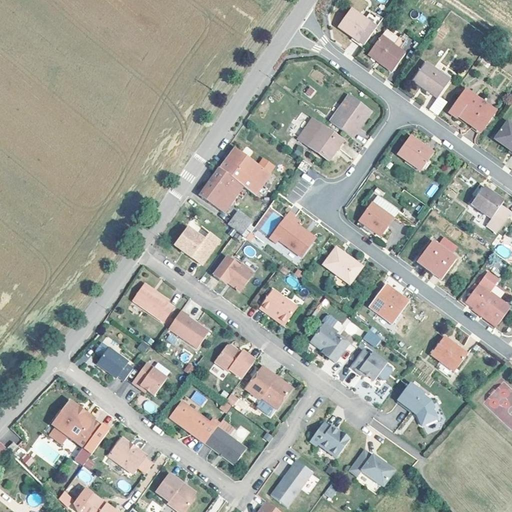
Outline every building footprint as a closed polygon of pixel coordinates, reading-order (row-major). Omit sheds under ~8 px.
[(366,46),(378,29),(367,21),(353,12),(340,28),(366,46)] [(378,29),(384,21),(373,13),(367,21),(378,29)] [(445,30),(440,38),(446,41),(450,34),(445,30)] [(406,54),(400,49),(394,45),(399,39),(386,31),(370,54),(381,62),(380,64),(392,73),(406,54)] [(394,45),(400,49),(408,39),(403,34),(399,39),(394,45)] [(490,58),(495,61),(500,53),(495,50),(490,58)] [(500,53),(495,61),(500,65),(505,57),(500,53)] [(454,86),(430,68),(418,85),(442,102),(454,86)] [(308,88),(304,93),(309,96),(313,91),(308,88)] [(347,94),(334,115),(336,117),(332,123),(349,135),(354,128),(353,127),(355,124),(358,126),(369,109),(347,94)] [(469,94),(454,117),(460,121),(462,119),(483,134),(497,115),(469,94)] [(451,106),(443,100),(442,102),(433,114),(441,120),(451,106)] [(298,138),(308,145),(328,160),(342,139),(312,118),(298,138)] [(354,128),(349,135),(351,136),(358,126),(355,124),(353,127),(354,128)] [(511,126),(511,125),(499,141),(511,150),(511,126)] [(397,154),(406,160),(418,169),(420,171),(422,167),(428,160),(433,154),(409,137),(397,154)] [(242,186),(254,195),(270,174),(267,172),(271,166),(263,160),(259,166),(235,148),(219,169),(242,186)] [(416,172),(418,169),(406,160),(403,163),(416,172)] [(428,160),(422,167),(425,169),(431,162),(428,160)] [(304,175),(310,168),(303,163),(297,170),(304,175)] [(242,186),(219,169),(200,196),(224,212),(242,186)] [(495,232),(505,218),(508,213),(498,207),(501,202),(480,188),(469,204),(489,219),(485,225),(495,232)] [(372,203),(392,218),(396,212),(376,197),(372,203)] [(364,225),(374,232),(380,236),(392,218),(372,203),(359,221),(364,225)] [(424,221),(429,208),(422,206),(417,218),(424,221)] [(241,236),(250,224),(252,223),(238,212),(227,226),(241,236)] [(287,217),(294,221),(297,217),(291,212),(287,217)] [(292,223),(294,221),(287,217),(271,239),(277,244),(279,241),(302,258),(315,241),(292,223)] [(505,218),(495,232),(500,235),(509,221),(505,218)] [(292,223),(315,241),(317,239),(294,221),(292,223)] [(255,228),(250,224),(241,236),(246,240),(255,228)] [(372,235),(374,232),(364,225),(362,228),(372,235)] [(176,246),(202,266),(220,243),(210,234),(205,241),(189,228),(176,246)] [(427,265),(424,269),(440,281),(455,260),(449,256),(455,248),(441,239),(436,246),(431,242),(419,259),(427,265)] [(361,268),(346,256),(337,250),(325,266),(349,285),(361,268)] [(346,256),(361,268),(363,266),(348,253),(346,256)] [(233,284),(231,286),(241,293),(254,275),(241,265),(240,267),(227,258),(214,276),(226,285),(228,283),(229,281),(233,284)] [(416,263),(424,269),(427,265),(419,259),(416,263)] [(473,307),(497,325),(509,308),(488,292),(496,280),(486,272),(477,286),(474,284),(470,288),(473,291),(465,301),(473,307)] [(167,304),(168,302),(144,286),(133,302),(163,323),(173,308),(167,304)] [(386,287),(370,309),(392,325),(408,302),(386,287)] [(268,312),(285,326),(297,310),(273,291),(260,309),(266,314),(268,312)] [(495,328),(497,325),(473,307),(471,310),(495,328)] [(182,311),(168,330),(197,350),(209,332),(187,317),(188,315),(182,311)] [(284,328),(285,326),(268,312),(266,314),(284,328)] [(349,318),(341,325),(351,336),(359,329),(349,318)] [(324,352),(323,353),(322,355),(335,364),(348,346),(336,337),(337,335),(324,325),(312,341),(313,346),(318,349),(319,348),(324,352)] [(374,335),(370,332),(365,339),(368,342),(374,335)] [(444,338),(431,355),(442,363),(438,368),(450,378),(467,355),(444,338)] [(144,353),(148,345),(140,341),(137,349),(144,353)] [(101,355),(107,347),(101,342),(95,350),(101,355)] [(242,352),(241,354),(240,356),(236,353),(238,351),(231,346),(227,347),(215,362),(228,373),(230,370),(242,379),(255,362),(242,352)] [(124,382),(133,369),(127,365),(128,363),(109,348),(96,365),(116,379),(118,377),(124,382)] [(359,372),(365,376),(373,382),(377,378),(382,382),(385,381),(391,373),(391,370),(385,366),(386,365),(372,355),(370,358),(363,353),(351,369),(358,374),(359,372)] [(146,364),(132,384),(139,389),(140,387),(147,392),(154,397),(167,380),(146,364)] [(183,372),(189,377),(195,369),(189,365),(183,372)] [(275,381),(277,378),(263,368),(245,391),(260,402),(261,400),(276,411),(292,389),(284,383),(279,384),(275,381)] [(511,431),(511,389),(503,381),(482,402),(511,431)] [(423,426),(424,426),(437,418),(432,410),(433,408),(431,402),(423,396),(425,395),(411,384),(397,402),(411,413),(412,412),(417,416),(423,426)] [(201,407),(208,399),(196,390),(190,399),(201,407)] [(230,397),(226,403),(231,407),(236,401),(230,397)] [(153,413),(155,403),(145,400),(143,410),(153,413)] [(54,427),(66,436),(83,449),(99,428),(91,422),(93,420),(83,412),(81,414),(76,411),(78,408),(69,402),(51,425),(54,427)] [(169,420),(204,446),(216,428),(219,424),(212,419),(209,424),(182,403),(169,420)] [(342,430),(333,424),(326,419),(312,438),(319,443),(321,441),(339,455),(353,436),(343,428),(342,430)] [(342,430),(343,428),(334,422),(333,424),(342,430)] [(60,444),(66,436),(54,427),(48,435),(60,444)] [(216,428),(204,446),(233,468),(246,450),(216,428)] [(64,444),(73,451),(77,446),(68,439),(64,444)] [(122,439),(108,457),(132,475),(146,457),(122,439)] [(12,443),(6,449),(6,450),(10,453),(16,447),(12,443)] [(364,452),(349,472),(357,478),(362,472),(383,488),(394,472),(373,456),(372,457),(364,452)] [(28,456),(22,461),(28,467),(33,461),(28,456)] [(295,462),(269,496),(286,509),(311,475),(295,462)] [(75,499),(95,476),(84,467),(64,490),(75,499)] [(183,511),(193,500),(192,496),(186,492),(184,492),(179,488),(182,485),(168,475),(155,493),(167,503),(166,505),(174,511),(183,511)] [(330,482),(324,495),(333,498),(339,486),(330,482)] [(186,492),(192,496),(194,494),(182,485),(179,488),(184,492),(186,492)] [(99,502),(100,501),(84,489),(73,504),(76,511),(77,511),(114,511),(105,504),(103,506),(99,502)] [(28,495),(29,505),(41,504),(40,494),(28,495)] [(64,496),(58,500),(63,505),(68,500),(64,496)] [(277,511),(265,503),(257,511),(277,511)]
